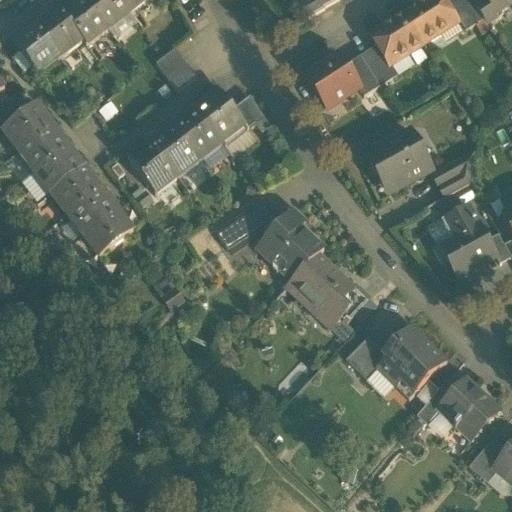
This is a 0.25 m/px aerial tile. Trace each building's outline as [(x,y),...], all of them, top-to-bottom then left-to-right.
[(108,33),(130,16),(117,0),(85,0),(84,1),(108,33)] [(117,0),(130,16),(151,0),(117,0)] [(310,0),(300,6),(308,21),(324,12),(324,11),(339,3),(337,0),(310,0)] [(439,0),(430,0),(403,18),(369,39),(376,49),(387,67),(388,66),(400,58),(402,62),(423,49),(444,35),(442,32),(455,24),(443,6),(439,0)] [(465,35),(483,23),(471,4),(467,0),(452,0),(443,6),(455,24),(457,22),(465,35)] [(481,0),(476,0),(471,4),(483,23),(486,28),(497,21),(493,16),(493,17),(481,0)] [(493,16),(511,3),(511,0),(481,0),(493,17),(493,16)] [(86,50),(108,33),(84,1),(62,19),(82,45),(86,50)] [(60,62),(82,45),(62,19),(58,14),(36,31),(60,62)] [(442,32),(444,35),(457,27),(455,24),(442,32)] [(37,80),(60,62),(36,31),(13,49),(37,80)] [(359,60),(379,91),(397,80),(390,69),(388,66),(387,67),(376,49),(359,60)] [(155,68),(163,77),(182,63),(174,53),(165,61),(155,68)] [(388,66),(390,69),(402,62),(400,58),(388,66)] [(346,95),(355,89),(356,89),(344,70),(338,60),(306,80),(322,106),(330,100),(333,104),(338,106),(347,100),(346,95)] [(359,60),(344,70),(356,89),(355,89),(358,93),(363,101),(379,91),(359,60)] [(163,77),(170,87),(189,72),(182,63),(163,77)] [(196,82),(189,72),(170,87),(177,96),(196,82)] [(346,95),(347,100),(358,93),(355,89),(346,95)] [(218,96),(195,113),(222,148),(243,132),(245,131),(232,114),(218,96)] [(327,114),(338,106),(333,104),(330,100),(322,106),(327,114)] [(243,132),(246,137),(264,123),(249,101),(232,114),(245,131),(243,132)] [(2,135),(18,157),(52,131),(35,110),(2,135)] [(200,165),(222,148),(195,113),(173,130),(200,165)] [(177,182),(200,165),(173,130),(151,147),(177,182)] [(18,157),(34,178),(68,152),(52,131),(18,157)] [(381,179),(390,196),(430,173),(411,138),(404,136),(395,142),(393,148),(371,160),(369,167),(374,177),(381,179)] [(155,200),(177,182),(151,147),(128,165),(155,200)] [(34,178),(51,199),(84,173),(68,152),(34,178)] [(431,180),(444,202),(470,188),(475,156),(431,180)] [(51,199),(67,220),(100,194),(84,173),(51,199)] [(67,220),(83,241),(116,215),(100,194),(67,220)] [(216,239),(226,255),(275,224),(265,208),(216,239)] [(439,249),(457,281),(495,260),(487,244),(478,228),(468,211),(448,222),(458,239),(439,249)] [(132,236),(116,215),(83,241),(99,262),(132,236)] [(282,277),(292,286),(317,260),(323,253),(300,231),(304,227),(291,215),(256,252),(271,267),(271,273),(276,277),(282,277)] [(502,221),(511,240),(511,223),(509,218),(502,221)] [(510,262),(503,249),(497,238),(487,244),(495,260),(499,268),(510,262)] [(511,244),(503,249),(510,262),(511,265),(511,264),(511,244)] [(351,293),(317,260),(292,286),(289,289),(317,315),(314,318),(330,334),(340,323),(346,329),(356,318),(369,304),(354,290),(351,293)] [(169,317),(185,303),(173,290),(157,305),(169,317)] [(369,304),(356,318),(364,326),(378,311),(369,304)] [(400,388),(413,400),(446,366),(409,331),(383,359),(378,364),(381,367),(376,373),(377,374),(395,392),(400,388)] [(345,366),(366,386),(377,374),(376,373),(381,367),(378,364),(383,359),(367,343),(345,366)] [(441,417),(468,442),(496,413),(466,385),(456,395),(438,414),(441,417)] [(416,421),(427,431),(441,417),(438,414),(456,395),(446,386),(416,421)] [(468,472),(483,485),(492,475),(495,471),(494,470),(507,455),(493,443),(468,472)] [(495,471),(511,485),(511,449),(507,455),(494,470),(495,471)] [(511,485),(495,471),(492,475),(511,491),(511,485)]
